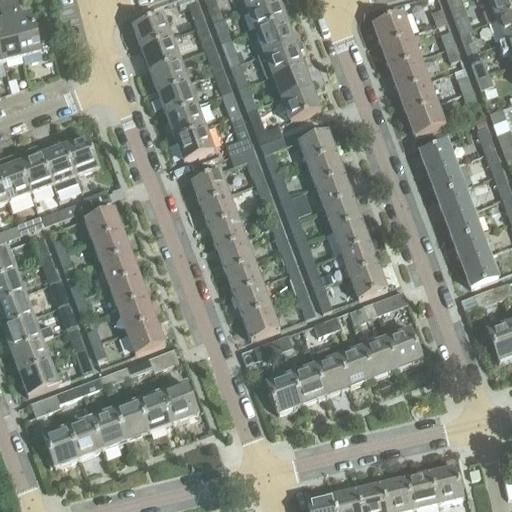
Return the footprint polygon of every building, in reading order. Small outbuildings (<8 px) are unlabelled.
[(205,4),(214,26),(222,22),(214,0),(205,4)] [(242,0),(247,13),(278,2),(277,0),(242,0)] [(457,0),(447,4),(459,37),(472,32),(459,0),(457,0)] [(493,14),(484,17),(487,27),(511,17),(511,0),(487,0),(488,0),(493,14)] [(278,2),(247,13),(256,36),(287,24),(278,2)] [(21,19),(16,3),(8,5),(22,61),(41,56),(31,17),(21,19)] [(0,12),(3,24),(0,24),(0,54),(3,65),(22,61),(8,5),(0,6),(0,12)] [(188,10),(196,32),(206,29),(197,7),(188,10)] [(437,31),(447,28),(441,13),(432,17),(437,31)] [(403,17),(373,28),(381,51),(412,40),(403,17)] [(511,17),(487,27),(487,28),(488,27),(493,40),(501,37),(505,46),(511,43),(511,17)] [(133,30),(141,53),(171,41),(163,19),(133,30)] [(222,22),(214,26),(222,49),(231,45),(222,22)] [(256,36),(264,58),(265,59),(295,47),(287,24),(256,36)] [(214,52),(206,29),(196,32),(205,55),(214,52)] [(446,53),(455,50),(450,36),(441,40),(446,53)] [(381,51),(390,74),(420,63),(412,40),(381,51)] [(171,41),(141,53),(150,76),(180,64),(171,41)] [(239,68),(231,45),(222,49),(231,71),(239,68)] [(266,82),(272,79),(273,82),(304,70),(298,56),(304,54),(301,45),(295,47),(265,59),(264,58),(258,61),(266,82)] [(474,46),(464,50),(468,60),(477,56),(474,46)] [(460,64),(455,50),(446,53),(451,67),(460,64)] [(223,74),(214,52),(205,55),(213,78),(223,74)] [(481,66),(477,56),(468,60),(476,83),(489,78),(484,65),(481,66)] [(420,63),(390,74),(398,97),(429,86),(420,63)] [(150,76),(158,98),(189,87),(180,64),(150,76)] [(239,94),(248,91),(239,68),(231,71),(239,94)] [(273,82),(282,104),(312,93),(304,70),(273,82)] [(222,101),(231,97),(223,74),(213,78),(222,101)] [(481,95),(493,90),(489,78),(476,83),(481,95)] [(458,84),(463,99),(472,96),(467,81),(458,84)] [(398,97),(407,120),(437,108),(429,86),(398,97)] [(189,87),(158,98),(167,121),(197,110),(189,87)] [(239,94),(248,117),(256,114),(248,91),(239,94)] [(321,115),(312,93),(282,104),(290,127),(321,115)] [(477,108),(472,96),(463,99),(468,112),(477,108)] [(240,120),(231,97),(222,101),(231,123),(240,120)] [(446,131),(437,108),(407,120),(415,143),(446,131)] [(167,121),(175,144),(206,133),(197,110),(167,121)] [(511,138),(503,113),(489,118),(502,152),(511,148),(511,147),(511,138)] [(265,135),(256,114),(248,117),(256,139),(265,135)] [(240,120),(231,123),(239,145),(248,141),(240,120)] [(483,125),(475,128),(478,136),(486,133),(483,125)] [(256,139),(260,149),(282,141),(278,130),(265,135),(256,139)] [(175,144),(184,167),(214,156),(206,133),(175,144)] [(477,136),(485,158),(494,155),(486,133),(478,136),(477,136)] [(299,145),(308,168),(336,158),(328,134),(299,145)] [(99,172),(88,141),(66,149),(77,180),(99,172)] [(226,150),(230,160),(252,152),(248,141),(239,145),(226,150)] [(260,149),(264,160),(273,157),(273,156),(286,152),(282,141),(260,149)] [(421,156),(429,179),(455,169),(447,146),(421,156)] [(511,163),(511,149),(511,148),(502,152),(507,165),(511,163)] [(66,149),(43,158),(57,196),(78,189),(75,181),(77,180),(66,149)] [(56,197),(57,196),(43,158),(41,158),(39,152),(36,151),(25,155),(24,158),(26,164),(20,167),(31,197),(53,189),(56,197)] [(234,171),(247,167),(256,163),(252,152),(230,160),(234,171)] [(494,155),(485,158),(493,181),(503,177),(494,155)] [(273,157),(264,160),(272,182),(281,179),(273,157)] [(345,180),(336,158),(308,168),(316,191),(345,180)] [(0,166),(0,184),(8,206),(31,197),(20,167),(19,167),(16,160),(13,159),(2,163),(1,166),(0,166)] [(256,163),(247,167),(255,188),(264,185),(256,163)] [(463,192),(455,169),(429,179),(438,202),(463,192)] [(192,186),(200,209),(229,198),(220,176),(192,186)] [(493,181),(502,204),(511,200),(503,177),(493,181)] [(272,182),(280,205),(290,201),(281,179),(272,182)] [(353,203),(345,180),(316,191),(325,214),(353,203)] [(0,208),(8,206),(0,184),(0,208)] [(255,188),(264,211),(272,208),(264,185),(255,188)] [(472,215),(463,192),(438,202),(446,224),(472,215)] [(84,202),(85,205),(88,213),(110,205),(106,194),(84,202)] [(237,221),(229,198),(200,209),(209,232),(237,221)] [(511,201),(511,200),(502,204),(510,226),(511,225),(511,201)] [(290,201),(280,205),(289,228),(298,224),(290,201)] [(333,237),(362,226),(353,203),(325,214),(333,237)] [(67,221),(88,213),(85,205),(63,213),(67,221)] [(272,208),(264,211),(272,234),(281,230),(272,208)] [(84,223),(92,246),(123,235),(114,212),(84,223)] [(44,230),(67,221),(63,213),(40,222),(44,230)] [(454,247),(480,237),(472,215),(446,224),(454,247)] [(246,244),(237,221),(209,232),(217,254),(246,244)] [(17,230),(20,239),(44,230),(40,222),(17,230)] [(289,228),(297,250),(307,247),(298,224),(289,228)] [(370,249),(362,226),(333,237),(342,259),(370,249)] [(17,230),(0,236),(0,246),(20,239),(17,230)] [(272,234),(281,257),(289,253),(281,230),(272,234)] [(131,258),(123,235),(92,246),(101,269),(131,258)] [(489,260),(480,237),(454,247),(463,270),(489,260)] [(33,244),(41,266),(50,263),(42,241),(33,244)] [(53,246),(58,259),(67,256),(62,243),(53,246)] [(254,266),(246,244),(217,254),(226,277),(254,266)] [(307,247),(297,250),(306,273),(315,270),(307,247)] [(350,282),(379,271),(370,249),(342,259),(350,282)] [(0,255),(0,281),(16,275),(8,252),(0,255)] [(289,253),(281,257),(289,279),(298,276),(289,253)] [(73,271),(67,256),(58,259),(64,274),(73,271)] [(140,280),(131,258),(101,269),(109,292),(140,280)] [(471,292),(497,283),(489,260),(463,270),(471,292)] [(59,285),(50,263),(41,266),(50,289),(59,285)] [(263,289),(254,266),(226,277),(234,300),(263,289)] [(315,270),(306,273),(314,296),(324,292),(323,291),(332,287),(329,280),(320,283),(315,270)] [(387,294),(379,271),(350,282),(359,304),(387,294)] [(0,307),(25,298),(16,275),(0,281),(0,307)] [(289,279),(298,302),(306,299),(298,276),(289,279)] [(118,315),(148,303),(140,280),(109,292),(118,315)] [(68,308),(59,285),(50,289),(58,312),(68,308)] [(511,297),(508,287),(498,291),(503,303),(511,299),(511,297)] [(70,291),(75,305),(84,301),(79,288),(70,291)] [(243,322),(271,312),(263,289),(234,300),(243,322)] [(479,312),(503,303),(498,291),(474,300),(479,312)] [(332,314),(324,292),(314,296),(322,317),(332,314)] [(33,321),(25,298),(0,307),(0,324),(3,333),(33,321)] [(315,320),(306,299),(298,302),(306,324),(315,320)] [(89,316),(84,301),(75,305),(80,319),(89,316)] [(157,326),(148,303),(118,315),(126,337),(157,326)] [(383,304),(373,308),(378,321),(388,317),(383,304)] [(67,335),(76,331),(68,308),(58,312),(67,335)] [(363,311),(368,324),(378,321),(373,308),(363,311)] [(280,334),(271,312),(243,322),(252,345),(280,334)] [(49,331),(39,335),(33,321),(3,333),(11,355),(42,344),(53,340),(49,331)] [(336,321),(325,326),(330,337),(340,333),(336,321)] [(135,360),(165,349),(157,326),(126,337),(135,360)] [(319,341),(330,337),(325,326),(314,330),(319,341)] [(499,366),(511,361),(511,327),(511,326),(487,335),(499,366)] [(85,354),(76,331),(67,335),(75,358),(85,354)] [(87,336),(92,350),(101,347),(96,333),(87,336)] [(410,333),(386,342),(398,374),(422,365),(410,333)] [(288,340),(278,343),(283,356),(292,352),(288,340)] [(374,383),(398,374),(386,342),(362,351),(374,383)] [(259,365),(283,356),(278,343),(254,352),(259,365)] [(51,367),(42,344),(11,355),(20,378),(51,367)] [(106,360),(101,347),(92,350),(97,364),(106,360)] [(314,369),(326,401),(350,392),(338,360),(334,350),(311,359),(315,369),(314,369)] [(350,392),(374,383),(362,351),(338,360),(350,392)] [(83,379),(93,376),(85,354),(75,358),(83,379)] [(149,363),(153,373),(154,377),(179,368),(174,354),(149,363)] [(130,381),(153,373),(149,363),(127,372),(130,381)] [(66,376),(55,380),(51,367),(20,378),(29,401),(70,386),(66,376)] [(302,410),(326,401),(314,369),(290,378),(302,410)] [(103,381),(106,390),(130,381),(127,372),(103,381)] [(266,387),(279,419),(302,410),(290,378),(266,387)] [(103,381),(79,390),(82,400),(106,390),(103,381)] [(187,385),(163,394),(175,428),(200,419),(187,385)] [(79,390),(56,398),(60,408),(82,400),(79,390)] [(175,428),(163,394),(139,403),(151,437),(175,428)] [(61,412),(60,408),(56,398),(31,408),(36,421),(61,412)] [(139,403),(114,412),(127,446),(151,437),(139,403)] [(127,446),(114,412),(90,421),(103,455),(127,446)] [(90,421),(66,430),(79,464),(103,455),(90,421)] [(55,473),(79,464),(66,430),(42,440),(50,460),(46,461),(50,473),(54,471),(55,473)] [(455,471),(431,477),(438,509),(463,504),(455,471)] [(406,483),(412,511),(427,511),(438,509),(431,477),(406,483)] [(386,511),(412,511),(406,483),(381,489),(386,511)] [(386,511),(381,489),(356,494),(360,511),(386,511)] [(334,511),(360,511),(356,494),(331,500),(334,511)] [(307,511),(334,511),(331,500),(307,506),(307,511)]
